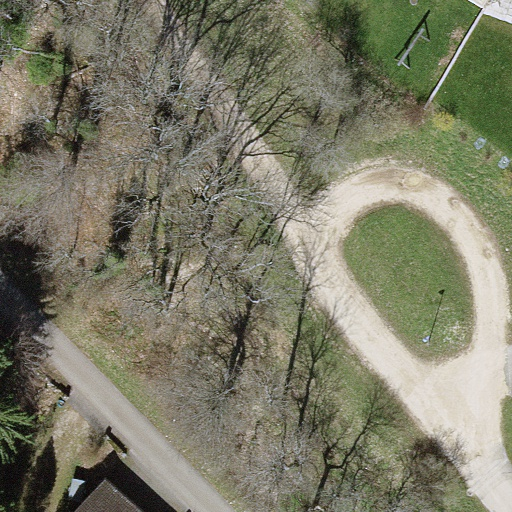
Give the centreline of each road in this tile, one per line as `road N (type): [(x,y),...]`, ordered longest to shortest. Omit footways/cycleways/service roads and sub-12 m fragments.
road 1 (residential): [(503,511),(471,483),(298,243),(147,0)]
road 2 (residential): [(220,511),(98,398),(0,282)]
